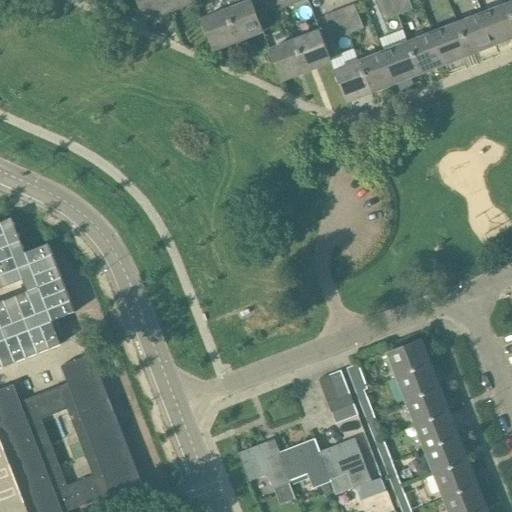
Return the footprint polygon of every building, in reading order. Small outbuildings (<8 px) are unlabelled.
[(139,0),(147,19),(172,9),(168,0),(139,0)] [(168,0),(172,9),(196,0),(168,0)] [(271,0),(252,0),(229,9),(241,39),(266,30),(259,11),(274,5),(271,0)] [(375,0),(384,21),(399,15),(393,0),(375,0)] [(410,0),(393,0),(399,15),(414,9),(410,0)] [(354,3),(339,9),(349,34),(364,28),(354,3)] [(511,37),(511,18),(507,4),(483,13),(495,44),(511,37)] [(217,48),(241,39),(229,9),(205,18),(217,48)] [(335,40),(349,34),(339,9),(325,15),(335,40)] [(483,13),(458,23),(470,54),(495,44),(483,13)] [(470,54),(458,23),(433,33),(445,63),(470,54)] [(321,30),(294,40),(306,70),(332,60),(321,30)] [(433,33),(409,42),(421,73),(445,63),(433,33)] [(280,80),(306,70),(294,40),(269,49),(280,80)] [(421,73),(409,42),(384,52),(396,82),(421,73)] [(384,52),(359,61),(371,92),(396,82),(384,52)] [(347,102),(371,92),(359,61),(335,71),(347,102)] [(388,351),(398,377),(432,364),(422,338),(388,351)] [(93,354),(62,365),(70,384),(22,402),(15,384),(0,389),(0,435),(29,511),(65,511),(112,493),(119,511),(150,500),(93,354)] [(369,389),(365,380),(359,363),(348,367),(355,384),(358,393),(366,389),(369,389)] [(398,377),(408,401),(442,388),(432,364),(398,377)] [(342,370),(330,374),(339,397),(351,392),(342,370)] [(328,401),(339,397),(330,374),(319,378),(328,401)] [(408,401),(417,425),(451,412),(442,388),(408,401)] [(366,389),(358,393),(367,417),(376,414),(366,389)] [(328,401),(332,413),(355,404),(351,392),(339,397),(328,401)] [(332,413),(336,423),(359,414),(355,404),(332,413)] [(426,450),(461,437),(451,412),(417,425),(426,450)] [(367,417),(377,441),(385,438),(376,414),(367,417)] [(282,450),(294,482),(309,476),(314,488),(333,481),(322,450),(318,437),(282,450)] [(357,437),(322,450),(333,481),(349,475),(353,488),(373,480),(357,437)] [(470,461),(461,437),(426,450),(436,474),(470,461)] [(240,452),(251,482),(269,475),(274,489),(294,482),(282,450),(277,438),(240,452)] [(385,438),(377,441),(386,466),(395,462),(385,438)] [(436,474),(445,498),(479,485),(470,461),(436,474)] [(386,466),(396,490),(404,486),(395,462),(386,466)] [(368,483),(373,496),(386,491),(381,478),(368,483)] [(450,511),(481,511),(489,509),(479,485),(445,498),(450,511)] [(404,486),(396,490),(404,511),(409,511),(413,510),(404,486)]
